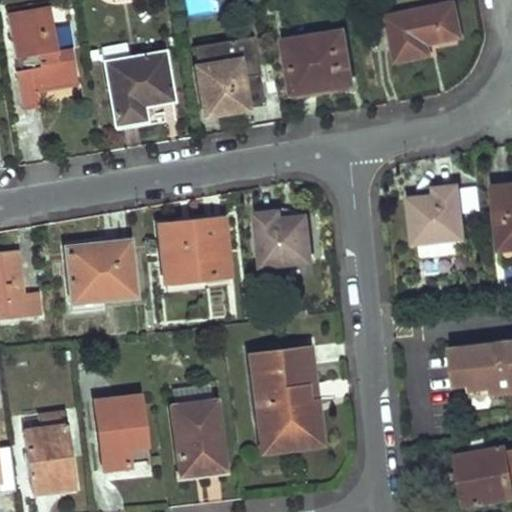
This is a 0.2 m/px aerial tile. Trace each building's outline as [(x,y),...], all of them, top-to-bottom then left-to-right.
[(456,6),(389,18),(398,62),(430,56),(427,44),(434,43),(436,46),(462,40),(456,6)] [(52,12),(7,21),(13,53),(58,44),(52,12)] [(345,33),(286,44),(296,98),(355,88),(345,33)] [(255,40),(193,52),(197,72),(205,70),(210,94),(201,95),(205,120),(237,114),(235,103),(247,101),(249,111),(268,108),(255,40)] [(107,60),(128,55),(125,43),(104,48),(107,60)] [(58,44),(13,53),(14,63),(19,62),(21,76),(17,77),(25,118),(46,114),(42,97),(79,90),(71,52),(60,54),(58,44)] [(162,57),(103,69),(116,132),(175,121),(162,57)] [(430,199),(402,203),(409,248),(460,241),(452,188),(429,192),(430,199)] [(511,189),(490,192),(498,252),(511,250),(511,189)] [(274,214),(250,217),(258,268),(306,261),(300,219),(275,222),(274,214)] [(217,222),(155,231),(163,287),(225,278),(217,222)] [(125,246),(62,254),(68,309),(69,309),(99,306),(132,302),(125,246)] [(511,250),(498,252),(499,265),(511,263),(511,250)] [(12,255),(0,256),(0,319),(36,313),(34,294),(18,296),(12,255)] [(99,306),(69,309),(69,319),(100,315),(99,306)] [(511,340),(502,342),(504,356),(511,354),(511,340)] [(502,342),(462,346),(467,385),(481,384),(496,382),(497,389),(504,387),(505,394),(511,392),(511,354),(504,356),(502,342)] [(307,345),(248,351),(261,436),(318,429),(307,345)] [(496,382),(481,384),(483,397),(505,394),(504,387),(497,389),(496,382)] [(176,390),(179,407),(213,402),(211,385),(176,390)] [(138,395),(94,402),(105,470),(149,462),(138,395)] [(179,407),(176,408),(186,478),(227,472),(217,402),(213,402),(179,407)] [(40,429),(21,432),(29,491),(58,486),(59,490),(77,488),(66,414),(38,418),(40,429)] [(318,429),(261,436),(262,451),(320,444),(318,429)] [(491,451),(458,457),(468,507),(511,499),(511,467),(509,450),(508,447),(503,447),(502,438),(489,440),(491,451)]
